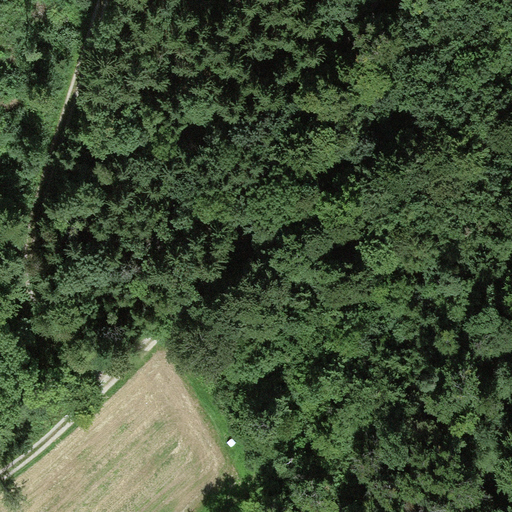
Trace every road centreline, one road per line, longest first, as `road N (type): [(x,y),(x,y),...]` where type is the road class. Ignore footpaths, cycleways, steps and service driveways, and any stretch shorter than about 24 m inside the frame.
road 1 (track): [(375,0),(296,110),(223,256),(104,389),(0,478)]
road 2 (track): [(105,0),(28,256),(37,311),(104,389)]
